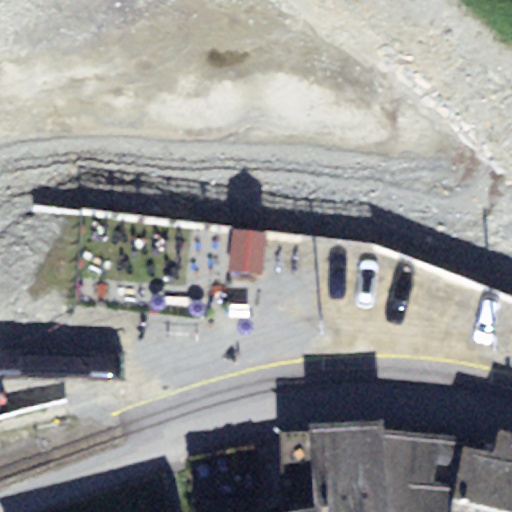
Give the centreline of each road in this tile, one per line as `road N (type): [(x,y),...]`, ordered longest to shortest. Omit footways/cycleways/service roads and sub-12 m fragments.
road 1 (residential): [(511,425),(382,404),(315,411),(162,447),(0,504)]
road 2 (track): [(0,418),(104,395),(213,401),(256,422)]
